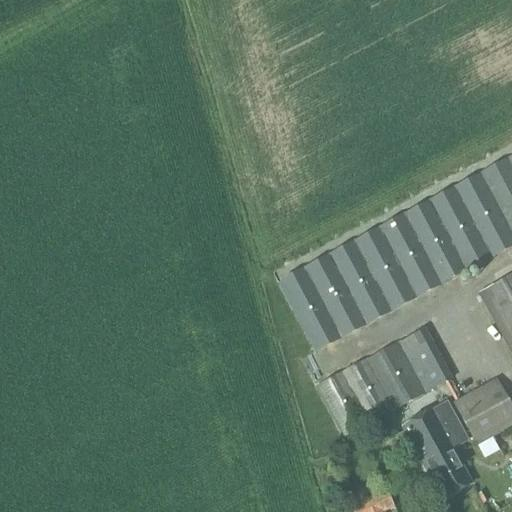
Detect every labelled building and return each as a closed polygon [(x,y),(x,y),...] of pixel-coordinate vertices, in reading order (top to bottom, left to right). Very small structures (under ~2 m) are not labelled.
[(511,157),(480,175),(277,284),(315,355),(511,248),(511,157)] [(511,358),(511,276),(478,295),(511,358)] [(314,388),(343,440),(452,381),(425,330),(314,388)] [(453,405),(476,448),(511,428),(511,408),(497,381),(453,405)] [(403,430),(442,500),(471,484),(452,450),(462,445),(460,440),(464,438),(446,405),(403,430)] [(385,511),(394,508),(387,492),(349,510),(349,511),(385,511)]
